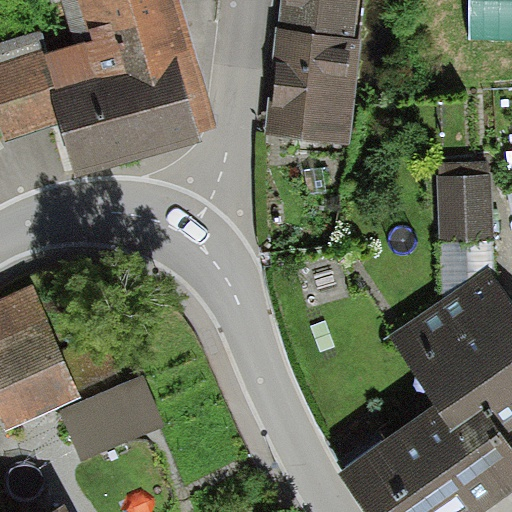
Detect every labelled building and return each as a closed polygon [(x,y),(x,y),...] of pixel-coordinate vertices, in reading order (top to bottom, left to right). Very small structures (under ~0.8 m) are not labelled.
[(74,175),(220,133),(181,0),(64,0),(78,46),(0,68),(0,144),(60,127),(74,175)] [(277,29),(265,132),(349,143),(362,41),(354,40),(359,0),(282,0),(279,29),(277,29)] [(511,0),(476,0),(476,40),(511,40),(511,0)] [(491,161),(435,164),(439,239),(495,236),(491,161)] [(337,471),(366,511),(483,511),(511,492),(511,445),(506,436),(511,431),(511,303),(489,271),(394,338),(437,401),(337,471)] [(0,300),(0,410),(9,429),(82,396),(31,286),(0,300)] [(144,378),(60,412),(80,460),(164,425),(144,378)]
